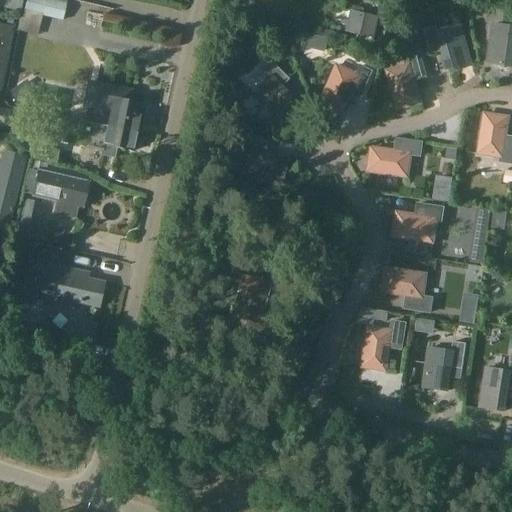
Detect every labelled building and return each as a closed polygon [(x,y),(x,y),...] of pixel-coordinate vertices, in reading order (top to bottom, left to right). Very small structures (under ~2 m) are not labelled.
[(27,0),(25,12),(41,16),(45,0),(27,0)] [(424,0),(412,0),(409,1),(414,16),(428,12),(424,0)] [(377,18),(365,15),(351,12),(346,32),(373,39),(377,18)] [(24,13),(22,19),(40,24),(41,17),(24,13)] [(485,65),(509,69),(511,47),(511,28),(491,26),(485,65)] [(421,32),(428,56),(440,53),(445,72),(468,65),(457,27),(435,33),(434,28),(421,32)] [(0,75),(9,31),(0,29),(0,75)] [(302,35),(299,48),(323,54),(326,40),(302,35)] [(285,47),(277,51),(282,62),(290,58),(285,47)] [(385,73),(396,112),(418,105),(412,82),(423,79),(417,54),(404,58),(406,67),(385,73)] [(267,64),(258,74),(265,80),(250,96),(279,124),(295,107),(278,91),(286,82),(267,64)] [(339,113),(349,91),(360,96),(370,72),(358,67),(354,76),(333,66),(317,103),(339,113)] [(65,118),(65,119),(133,134),(136,122),(139,123),(142,110),(139,109),(139,106),(127,103),(129,92),(94,84),(89,107),(87,106),(83,122),(65,118)] [(21,85),(9,93),(19,109),(32,101),(21,85)] [(235,119),(251,129),(259,118),(243,107),(235,119)] [(0,129),(19,133),(21,134),(25,114),(0,108),(0,129)] [(482,116),(476,155),(498,159),(498,164),(511,166),(511,158),(511,139),(503,138),(506,119),(482,116)] [(133,134),(65,119),(60,142),(99,150),(98,155),(111,158),(113,148),(130,151),(133,134)] [(45,153),(45,149),(47,144),(22,139),(21,148),(34,150),(32,161),(43,163),(45,153)] [(285,163),(261,157),(264,146),(239,139),(236,152),(245,155),(240,177),(279,187),(285,163)] [(369,150),(366,174),(405,179),(408,157),(418,158),(420,145),(394,141),(393,153),(369,150)] [(446,149),(445,160),(455,162),(457,151),(446,149)] [(1,152),(0,155),(0,231),(7,234),(25,158),(1,152)] [(453,176),(456,164),(443,161),(440,173),(453,176)] [(511,172),(505,172),(503,184),(511,185),(511,172)] [(27,173),(22,193),(30,195),(30,196),(57,202),(54,215),(75,219),(78,207),(79,207),(84,184),(35,173),(35,174),(27,173)] [(439,220),(441,207),(415,203),(414,215),(395,212),(391,235),(430,241),(431,242),(434,221),(434,219),(439,220)] [(35,228),(19,225),(15,240),(32,244),(35,228)] [(471,248),(469,258),(482,260),(484,250),(471,248)] [(15,260),(7,294),(20,297),(19,305),(34,308),(36,301),(64,307),(65,301),(97,308),(102,284),(70,278),(71,272),(38,265),(30,263),(15,260)] [(385,271),(381,294),(405,298),(403,311),(428,315),(431,301),(421,299),(424,277),(385,271)] [(242,277),(234,304),(261,312),(268,285),(260,282),(260,280),(254,278),(254,280),(242,277)] [(344,293),(334,290),(330,304),(340,307),(344,293)] [(461,310),(459,323),(474,326),(476,312),(461,310)] [(375,311),(374,321),(386,323),(388,313),(375,311)] [(404,326),(403,326),(391,324),(389,334),(367,330),(361,370),(384,373),(388,350),(400,351),(404,326)] [(446,393),(449,369),(461,371),(465,346),(451,344),(450,353),(428,350),(422,390),(446,393)] [(481,411),(505,414),(508,390),(511,390),(511,364),(511,365),(509,374),(487,371),(481,411)]
